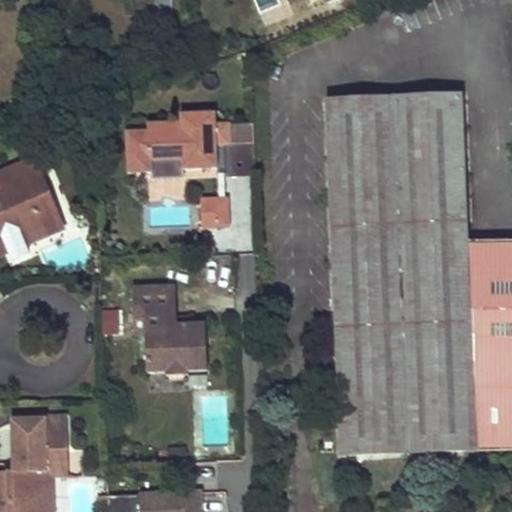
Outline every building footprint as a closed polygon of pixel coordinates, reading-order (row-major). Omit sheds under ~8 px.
[(176,0),(143,0),(144,23),(176,22),(176,0)] [(346,11),(346,0),(343,0),(330,5),(330,18),(346,11)] [(462,98),(326,103),(334,282),(511,280),(511,243),(468,244),(462,98)] [(152,135),(130,136),(131,178),(154,177),(153,166),(184,165),(185,174),(218,173),(218,149),(226,149),(253,148),(253,127),(218,129),(217,118),(184,119),(184,127),(152,128),(152,135)] [(253,148),(226,149),(227,178),(255,177),(253,148)] [(38,167),(23,173),(31,192),(46,186),(38,167)] [(23,173),(0,183),(0,248),(7,245),(10,251),(14,262),(31,254),(27,244),(24,238),(61,222),(46,186),(31,192),(23,173)] [(184,180),(160,180),(160,196),(184,197),(184,180)] [(228,205),(202,205),(203,230),(217,230),(216,212),(228,211),(228,205)] [(228,211),(216,212),(217,230),(228,229),(228,211)] [(61,222),(24,238),(27,244),(64,228),(61,222)] [(7,245),(0,248),(0,255),(10,251),(7,245)] [(511,280),(334,282),(342,458),(511,451),(511,280)] [(178,289),(135,290),(137,336),(148,336),(149,375),(168,374),(168,378),(189,377),(189,373),(209,373),(208,327),(190,327),(179,327),(179,320),(178,289)] [(46,423),(13,424),(15,476),(1,477),(1,488),(0,488),(0,511),(18,511),(18,499),(44,485),(44,474),(48,474),(48,479),(56,479),(71,479),(69,417),(54,417),(54,423),(46,423)] [(18,499),(18,511),(56,511),(56,479),(48,479),(48,474),(44,474),(44,485),(18,499)] [(141,495),(141,511),(202,511),(202,492),(141,495)] [(126,511),(126,495),(109,496),(109,511),(126,511)] [(141,511),(141,495),(126,495),(126,511),(141,511)]
